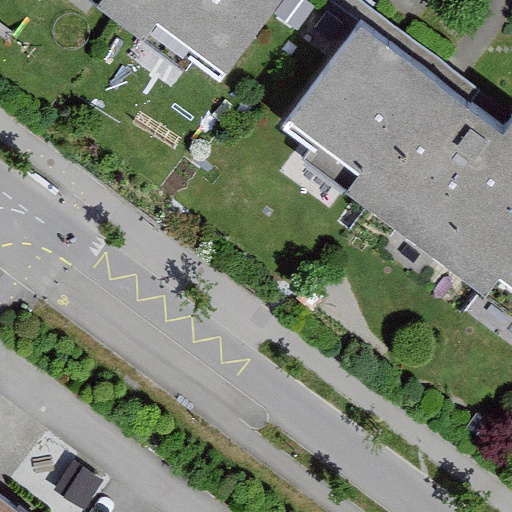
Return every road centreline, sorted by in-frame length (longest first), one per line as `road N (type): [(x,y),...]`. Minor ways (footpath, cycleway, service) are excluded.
road 1 (residential): [(0,189),(429,511)]
road 2 (residential): [(10,367),(204,511)]
